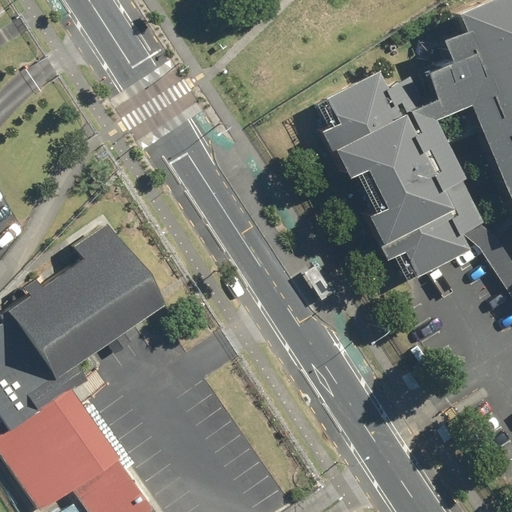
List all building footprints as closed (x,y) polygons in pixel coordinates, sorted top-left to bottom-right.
[(511,250),(511,14),(506,0),(485,0),(416,28),(506,253),(511,250)] [(459,252),(382,84),(308,118),(385,286),(459,252)] [(0,403),(150,309),(109,245),(0,313),(0,403)] [(328,291),(311,265),(300,271),(317,298),(328,291)] [(53,376),(0,405),(0,441),(30,495),(61,474),(85,511),(127,511),(137,505),(53,376)]
